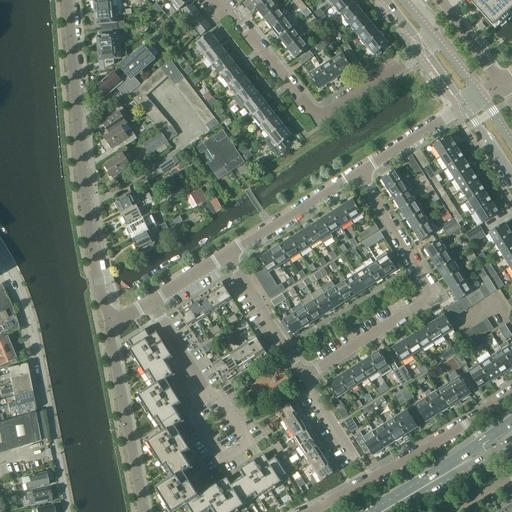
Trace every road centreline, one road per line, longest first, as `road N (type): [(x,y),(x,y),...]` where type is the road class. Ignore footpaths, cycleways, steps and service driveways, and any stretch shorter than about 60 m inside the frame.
road 1 (residential): [(111,323),(97,276),(69,0)]
road 2 (residential): [(304,379),(430,296),(360,171)]
road 3 (residential): [(425,49),(327,114),(312,110),(224,0)]
road 4 (residential): [(68,511),(32,323),(0,250)]
road 5 (residential): [(144,511),(111,323)]
road 6 (residential): [(310,511),(461,424)]
road 7 (secondary): [(511,423),(380,511)]
road 8 (residential): [(228,253),(360,171)]
road 9 (residential): [(208,395),(197,418),(217,451),(233,454),(244,435),(220,396)]
road 10 (residential): [(304,379),(228,253)]
road 11 (secondary): [(398,511),(511,447)]
road 12 (residential): [(360,171),(463,106)]
